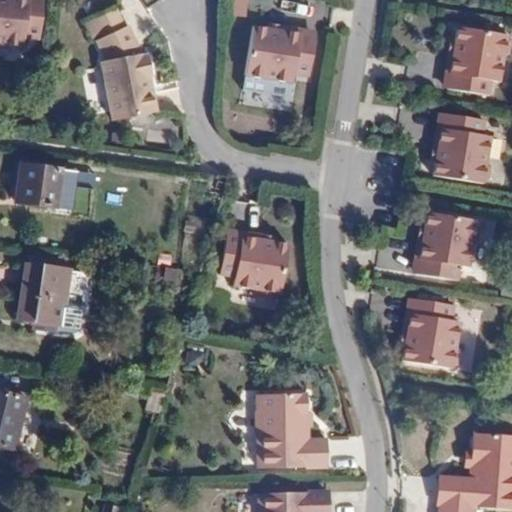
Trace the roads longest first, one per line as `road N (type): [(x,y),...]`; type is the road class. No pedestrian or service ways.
road 1 (residential): [(332,201),(337,302),(378,452),(379,511)]
road 2 (residential): [(190,7),(210,149),(250,168),(335,180)]
road 3 (residential): [(340,155),(395,164),(387,210),(332,201)]
road 4 (residential): [(370,0),(340,155)]
